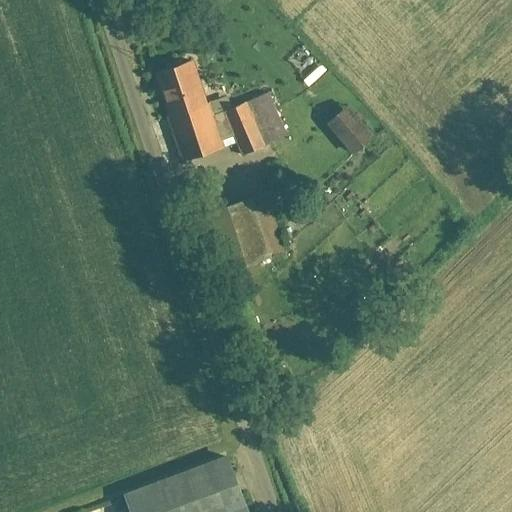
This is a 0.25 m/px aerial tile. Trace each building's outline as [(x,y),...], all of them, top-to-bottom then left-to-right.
[(197,61),(155,73),(180,163),(222,151),(197,61)] [(249,102),(224,113),(243,156),(268,146),(249,102)] [(348,105),(327,124),(354,153),(375,134),(348,105)] [(371,160),(391,141),(385,135),(365,154),(371,160)] [(253,198),(226,206),(246,265),(272,256),(253,198)] [(248,511),(228,453),(124,490),(131,511),(248,511)]
